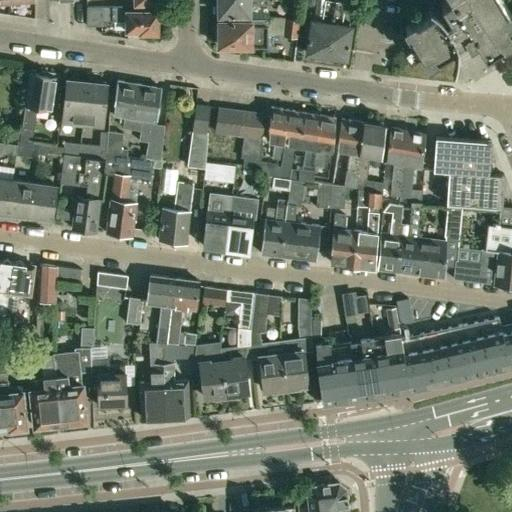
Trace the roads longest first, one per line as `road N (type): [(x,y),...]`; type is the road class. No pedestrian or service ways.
road 1 (residential): [(511,301),(0,234)]
road 2 (residential): [(507,111),(185,65)]
road 3 (secondary): [(0,479),(230,454)]
road 4 (residential): [(185,65),(0,39)]
road 5 (secondary): [(384,425),(269,440),(230,454)]
road 6 (secondary): [(230,454),(387,446)]
